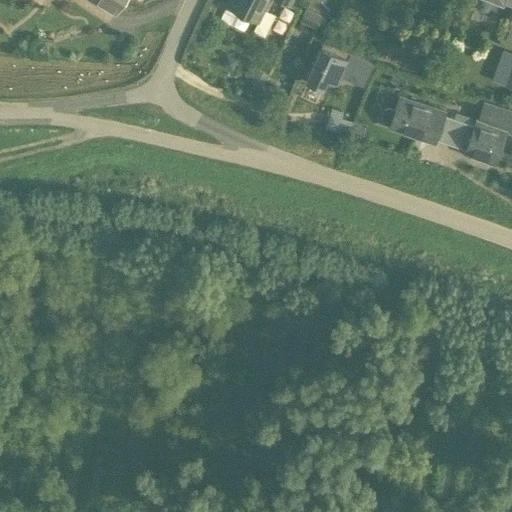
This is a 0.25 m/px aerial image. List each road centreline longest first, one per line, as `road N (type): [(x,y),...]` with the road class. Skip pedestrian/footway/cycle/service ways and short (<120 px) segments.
road 1 (unclassified): [(511,240),(264,157)]
road 2 (unclassified): [(50,115),(264,157)]
road 3 (unclassified): [(264,157),(155,92)]
